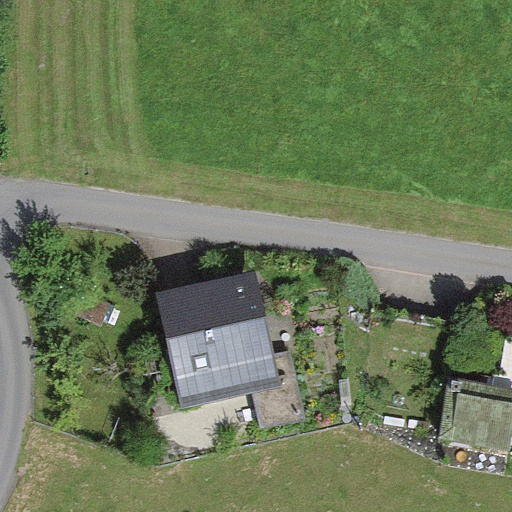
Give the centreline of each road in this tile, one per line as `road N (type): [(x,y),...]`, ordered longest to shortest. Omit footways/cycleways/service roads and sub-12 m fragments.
road 1 (residential): [(0,197),(511,269)]
road 2 (residential): [(0,301),(13,406),(0,459)]
